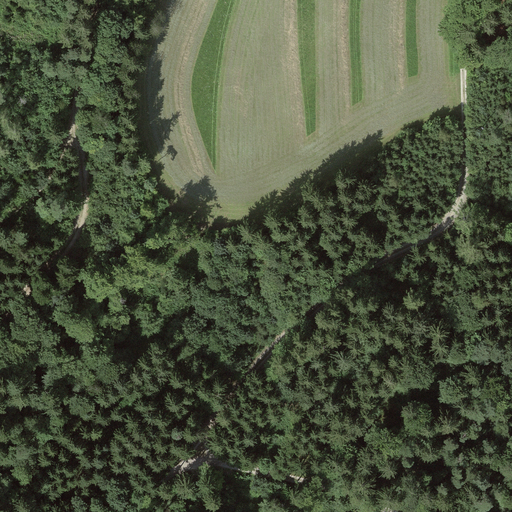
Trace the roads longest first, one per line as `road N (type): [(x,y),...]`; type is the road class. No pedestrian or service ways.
road 1 (track): [(192,457),(260,358),(298,321),(345,280),(436,229),(455,207),(464,148),(464,0)]
road 2 (track): [(0,221),(37,191),(65,143),(96,0)]
road 3 (track): [(0,322),(77,230),(83,168),(72,125)]
road 4 (track): [(392,511),(192,457)]
